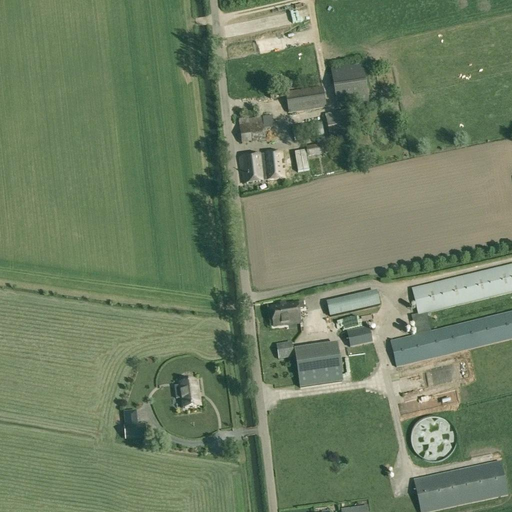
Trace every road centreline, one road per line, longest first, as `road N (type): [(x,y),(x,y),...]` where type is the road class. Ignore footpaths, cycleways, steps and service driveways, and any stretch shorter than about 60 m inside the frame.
road 1 (unclassified): [(272,511),(212,0)]
road 2 (unknown): [(257,395),(384,376),(401,309),(394,291)]
